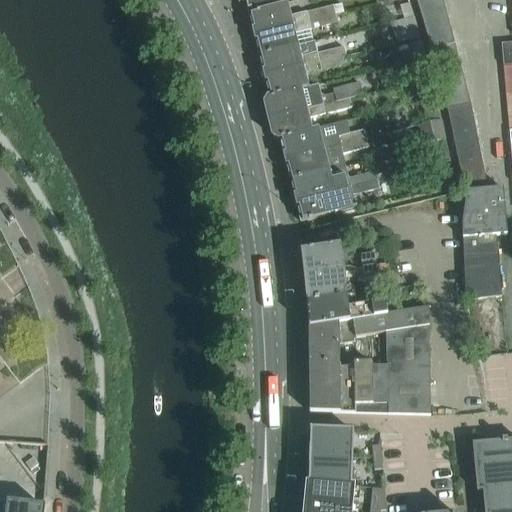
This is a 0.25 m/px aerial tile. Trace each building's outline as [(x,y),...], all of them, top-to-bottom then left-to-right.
[(272,3),(271,0),(235,0),(238,4),(244,0),(247,10),(248,14),(273,8),(272,3)] [(444,9),(441,0),(431,0),(416,4),(420,16),(444,9)] [(273,8),(248,14),(254,36),(336,16),(334,6),(290,17),(287,4),(273,8)] [(448,22),(444,9),(420,16),(423,28),(448,22)] [(336,16),(254,36),(259,56),(298,47),(295,35),(338,24),(336,16)] [(420,40),(414,17),(390,24),(396,44),(409,41),(410,42),(420,40)] [(451,34),(448,22),(423,28),(427,40),(451,34)] [(454,46),(451,34),(427,40),(431,52),(454,46)] [(426,58),(420,40),(410,42),(415,61),(426,58)] [(264,77),(346,57),(344,48),(317,55),(314,43),(298,47),(259,56),(264,77)] [(511,66),(511,45),(502,46),(503,57),(504,67),(511,66)] [(458,59),(454,46),(431,52),(434,65),(458,59)] [(348,66),(346,57),(264,77),(269,97),(308,88),(305,77),(348,66)] [(461,71),(458,59),(434,65),(438,77),(461,71)] [(464,83),(461,71),(438,77),(441,90),(464,83)] [(467,95),(464,83),(441,90),(444,102),(467,95)] [(268,121),(350,100),(362,97),(359,84),(333,90),(334,95),(321,98),(318,86),(308,88),(269,97),(267,98),(264,104),(268,121)] [(471,108),(467,95),(444,102),(447,112),(448,112),(448,114),(469,109),(471,108)] [(352,109),(350,100),(268,121),(272,137),(278,140),(280,140),(319,130),(318,129),(312,131),(309,120),(352,109)] [(473,119),(471,108),(469,109),(448,114),(450,124),(473,119)] [(475,131),(473,119),(450,124),(452,135),(475,131)] [(446,142),(441,121),(430,123),(435,145),(446,142)] [(285,160),(367,139),(365,131),(350,135),(347,122),(318,129),(319,130),(280,140),(285,160)] [(478,142),(475,131),(452,135),(455,147),(478,142)] [(369,149),(367,139),(285,160),(290,180),(345,166),(342,155),(369,149)] [(480,154),(478,142),(455,147),(457,159),(480,154)] [(483,166),(480,154),(457,159),(460,171),(483,166)] [(455,185),(450,163),(435,167),(440,189),(455,185)] [(295,201),(377,180),(375,172),(348,179),(345,166),(290,180),(295,201)] [(485,178),(483,166),(460,171),(462,183),(485,178)] [(488,190),(485,178),(462,183),(464,193),(488,190)] [(377,180),(295,201),(301,224),(356,209),(353,197),(379,190),(377,182),(377,180)] [(507,235),(503,192),(502,189),(488,190),(464,193),(465,200),(462,225),(463,239),(496,236),(507,235)] [(501,298),(496,236),(463,239),(463,261),(465,301),(501,298)] [(350,257),(349,245),(302,253),(304,280),(388,266),(388,264),(376,266),(374,254),(350,257)] [(390,278),(388,266),(304,280),(307,305),(356,296),(353,283),(390,278)] [(309,328),(428,311),(428,309),(423,310),(421,297),(385,303),(357,307),(356,296),(307,305),(309,328)] [(309,328),(309,329),(308,329),(309,414),(430,417),(428,311),(309,328)] [(309,430),(308,458),(352,459),(353,432),(311,431),(311,430),(309,430)] [(502,443),(473,445),(475,469),(511,465),(511,441),(507,442),(507,440),(501,441),(502,443)] [(380,446),(371,447),(373,459),(381,458),(380,446)] [(308,458),(308,485),(351,489),(351,487),(352,459),(308,458)] [(381,458),(373,459),(374,472),(382,471),(381,458)] [(511,465),(475,469),(477,493),(483,492),(483,491),(511,488),(511,465)] [(351,511),(354,487),(351,487),(351,489),(308,485),(304,511),(351,511)] [(511,488),(483,491),(483,492),(484,511),(503,511),(511,511),(511,488)] [(372,489),(370,511),(384,511),(386,511),(384,491),(372,489)] [(0,511),(44,511),(45,509),(33,507),(0,503),(0,504),(0,511)]
